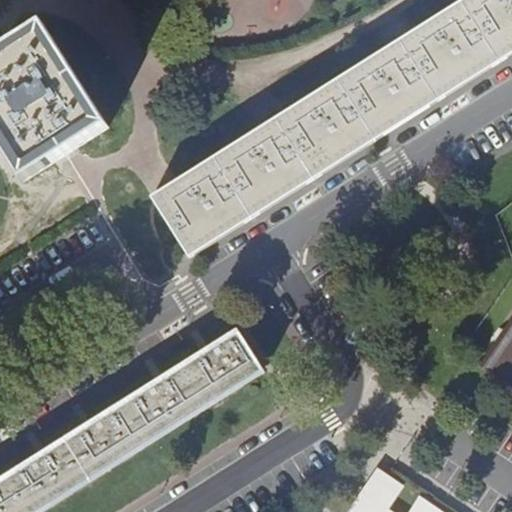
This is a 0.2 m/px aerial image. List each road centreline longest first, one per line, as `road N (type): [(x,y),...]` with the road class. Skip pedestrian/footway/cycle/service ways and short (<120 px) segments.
road 1 (residential): [(178,511),(347,403),(356,387),(355,365),(274,244)]
road 2 (residential): [(0,416),(274,244)]
road 3 (residential): [(274,244),(511,92)]
